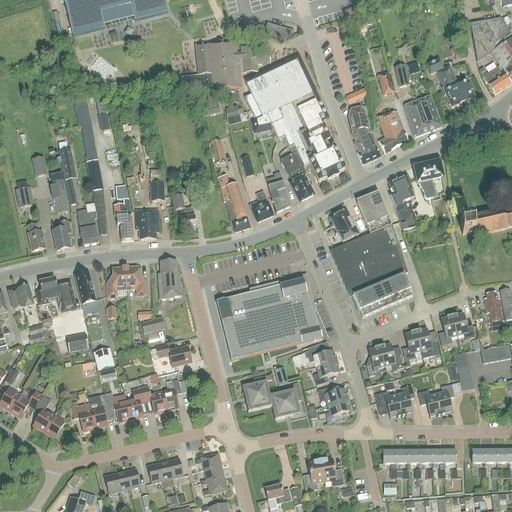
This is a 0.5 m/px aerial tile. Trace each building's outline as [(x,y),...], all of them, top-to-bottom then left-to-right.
[(62,0),(72,38),(104,30),(103,26),(133,19),(134,22),(168,14),(167,13),(166,13),(162,0),(62,0)] [(351,23),(354,33),(366,29),(363,19),(351,23)] [(498,37),(507,31),(500,20),(470,25),(477,63),(491,54),(503,45),(498,37)] [(498,37),(503,45),(505,44),(511,54),(511,57),(510,59),(511,61),(511,38),(507,31),(498,37)] [(198,76),(181,78),(182,92),(212,88),(212,92),(242,89),(238,61),(237,54),(236,41),(194,46),(198,76)] [(491,54),(500,67),(500,66),(503,69),(503,70),(511,80),(511,61),(510,59),(511,57),(511,54),(505,44),(503,45),(491,54)] [(241,54),(238,54),(238,61),(241,61),(243,75),(258,73),(257,66),(270,65),(268,51),(256,53),(255,48),(240,49),(241,54)] [(250,96),(244,99),(255,123),(266,117),(271,127),(282,122),(294,147),(296,153),(303,168),(309,166),(317,184),(326,180),(327,183),(338,178),(337,174),(345,171),(339,159),(338,155),(337,155),(339,154),(336,147),(334,148),(334,147),(328,150),(327,146),(325,143),(330,141),(324,127),(322,128),(319,123),(328,119),(319,101),(320,101),(320,100),(317,101),(314,95),(317,93),(316,92),(315,93),(299,59),(245,84),(250,96)] [(430,76),(443,70),(439,61),(426,67),(430,76)] [(417,63),(407,66),(409,76),(420,73),(417,63)] [(409,87),(405,66),(394,68),(398,89),(409,87)] [(450,109),(474,99),(465,79),(456,83),(449,68),(436,74),(443,90),(442,90),(450,109)] [(482,78),(494,97),(511,86),(504,75),(502,76),(497,68),(482,78)] [(390,74),(377,77),(383,98),(395,94),(390,74)] [(363,90),(355,93),(358,101),(366,98),(363,90)] [(107,236),(103,191),(97,162),(84,96),(72,95),(79,128),(81,128),(86,157),(85,157),(96,213),(97,220),(100,236),(107,236)] [(197,100),(202,118),(219,114),(215,96),(210,97),(210,96),(197,100)] [(430,97),(413,104),(418,115),(421,114),(428,133),(441,128),(430,97)] [(415,139),(428,133),(421,114),(418,115),(413,104),(404,108),(415,139)] [(237,108),(225,111),(227,119),(239,116),(237,108)] [(369,130),(366,114),(360,108),(351,111),(348,118),(352,134),(353,134),(357,143),(355,144),(359,154),(357,155),(362,166),(380,158),(367,130),(369,130)] [(377,143),(385,156),(407,143),(397,114),(378,120),(385,139),(377,143)] [(102,131),(109,130),(107,116),(99,117),(102,131)] [(271,127),(266,117),(255,123),(253,123),(256,132),(271,128),(271,127)] [(282,122),(271,127),(271,128),(277,141),(283,139),(289,150),(294,147),(282,122)] [(59,152),(58,152),(69,207),(77,205),(72,180),(76,180),(70,150),(67,150),(65,142),(58,144),(59,152)] [(214,164),(225,161),(220,142),(209,144),(214,164)] [(291,156),(280,161),(291,182),(288,183),(295,197),(296,196),(300,204),(314,197),(310,190),(311,189),(293,155),(291,156)] [(254,176),(249,156),(240,159),(245,179),(254,176)] [(426,209),(437,207),(431,180),(441,178),(437,159),(436,159),(436,158),(435,158),(428,160),(427,160),(427,161),(427,162),(423,163),(423,164),(419,165),(417,165),(416,166),(415,167),(414,169),(414,171),(416,177),(414,177),(416,184),(417,183),(423,194),(423,196),(424,199),(426,201),(426,209)] [(35,178),(47,176),(43,159),(31,161),(35,178)] [(203,178),(201,169),(189,172),(191,180),(203,178)] [(69,213),(63,182),(61,174),(50,177),(58,215),(69,213)] [(265,181),(266,184),(275,215),(289,209),(280,174),(273,176),(273,179),(265,181)] [(388,183),(388,185),(392,196),(392,197),(396,206),(393,207),(403,235),(415,231),(408,202),(413,200),(410,192),(412,192),(409,184),(408,184),(406,178),(403,176),(388,183)] [(225,203),(231,222),(247,217),(236,186),(229,188),(226,177),(217,179),(223,204),(225,203)] [(126,180),(128,189),(135,188),(133,179),(126,180)] [(27,210),(30,209),(30,208),(33,207),(30,189),(28,189),(26,182),(16,184),(18,191),(15,192),(18,210),(27,208),(27,210)] [(164,203),(164,184),(149,184),(150,203),(164,203)] [(129,200),(124,187),(115,189),(116,201),(123,201),(124,206),(114,207),(115,218),(117,218),(117,227),(120,226),(131,225),(129,200)] [(257,224),(274,217),(264,193),(256,196),(259,203),(250,207),(257,224)] [(356,204),(356,205),(369,236),(388,227),(389,227),(386,220),(388,219),(378,193),(377,194),(378,196),(360,203),(360,202),(359,202),(358,202),(357,202),(357,203),(356,203),(356,204)] [(181,231),(196,229),(194,218),(193,212),(191,212),(190,208),(184,209),(182,196),(171,198),(173,212),(181,210),(182,214),(179,214),(181,231)] [(94,220),(97,220),(96,213),(88,214),(87,211),(78,213),(83,247),(97,245),(99,244),(94,220)] [(337,234),(342,244),(359,235),(346,211),(330,220),(337,234)] [(505,229),(511,228),(511,211),(502,213),(501,212),(470,218),(471,222),(459,224),(462,236),(473,234),(474,237),(506,230),(505,229)] [(139,230),(140,241),(156,240),(156,233),(158,233),(157,212),(136,214),(137,230),(139,230)] [(247,217),(231,222),(231,223),(234,235),(251,230),(247,217)] [(71,249),(68,235),(71,235),(68,221),(59,223),(61,230),(53,232),(57,252),(71,249)] [(132,242),(131,225),(120,226),(121,243),(134,242),(132,242)] [(32,253),(45,250),(42,232),(37,233),(35,226),(28,227),(30,235),(28,235),(32,253)] [(369,236),(333,251),(347,284),(350,283),(355,296),(352,297),(362,320),(412,298),(403,276),(407,275),(391,226),(389,227),(388,227),(389,228),(369,236)] [(419,265),(422,275),(434,271),(430,261),(419,265)] [(174,298),(183,298),(182,284),(180,284),(179,274),(177,274),(176,263),(159,264),(160,278),(158,278),(159,301),(174,300),(174,298)] [(116,292),(126,292),(125,269),(122,269),(122,270),(112,271),(112,284),(106,285),(107,300),(116,299),(116,292)] [(128,269),(125,269),(126,292),(136,291),(136,298),(146,297),(145,283),(138,283),(138,269),(128,270),(128,269)] [(433,273),(421,277),(425,288),(436,285),(433,273)] [(81,306),(95,303),(93,293),(93,292),(91,285),(88,274),(74,278),(81,306)] [(210,281),(214,294),(237,288),(234,276),(210,281)] [(48,304),(58,302),(61,315),(76,311),(69,283),(55,286),(54,279),(39,283),(41,293),(35,295),(38,307),(48,305),(48,304)] [(295,282),(215,302),(230,362),(319,340),(317,328),(306,294),(304,287),(303,280),(295,282)] [(18,289),(23,309),(33,306),(28,286),(18,289)] [(13,312),(23,309),(18,289),(7,292),(13,312)] [(505,323),(511,321),(511,302),(511,303),(509,290),(499,292),(505,323)] [(488,325),(503,322),(499,300),(496,300),(495,294),(486,295),(486,300),(483,300),(488,325)] [(116,320),(115,308),(107,309),(107,321),(116,320)] [(456,316),(451,317),(456,337),(463,336),(464,341),(475,339),(472,327),(466,328),(462,315),(456,317),(456,316)] [(450,339),(456,337),(451,317),(446,318),(446,319),(441,321),(444,334),(438,335),(441,347),(451,345),(450,339)] [(161,320),(140,325),(143,336),(164,331),(161,320)] [(41,327),(28,330),(30,337),(42,334),(41,327)] [(420,353),(422,360),(439,356),(435,342),(429,344),(426,331),(420,332),(420,331),(415,332),(420,353)] [(414,354),(420,353),(415,332),(410,334),(410,335),(404,336),(408,349),(402,351),(405,363),(415,360),(414,354)] [(43,342),(41,335),(29,338),(31,345),(43,342)] [(68,350),(88,346),(86,335),(66,339),(68,350)] [(481,346),(489,345),(487,337),(480,338),(481,346)] [(379,348),(384,368),(390,367),(392,372),(402,369),(399,357),(393,359),(390,346),(384,348),(384,346),(379,348)] [(172,368),(191,364),(188,348),(169,353),(167,347),(156,350),(158,360),(169,357),(172,368)] [(503,348),(505,361),(511,360),(508,347),(503,348)] [(384,368),(379,348),(374,349),(374,350),(368,352),(371,364),(365,366),(369,378),(379,375),(378,370),(384,368)] [(497,349),(500,362),(505,361),(503,348),(497,349)] [(491,350),(494,363),(500,362),(497,349),(491,350)] [(97,372),(114,368),(109,350),(93,354),(97,372)] [(314,363),(316,369),(336,363),(335,358),(334,358),(332,352),(319,356),(318,350),(304,354),(306,360),(308,360),(309,364),(314,363)] [(486,351),(488,364),(494,363),(491,350),(486,351)] [(488,364),(486,351),(480,352),(483,365),(488,364)] [(454,357),(455,363),(467,360),(465,354),(454,357)] [(130,366),(127,358),(117,360),(119,369),(130,366)] [(467,360),(455,363),(456,369),(468,366),(467,360)] [(49,365),(42,361),(35,373),(42,377),(49,365)] [(338,368),(336,363),(316,369),(318,375),(313,377),(316,387),(327,384),(326,378),(338,374),(337,368),(338,368)] [(468,366),(456,369),(458,375),(469,372),(468,366)] [(283,370),(275,372),(279,385),(287,383),(283,370)] [(4,383),(11,387),(18,375),(12,371),(4,383)] [(469,372),(458,375),(459,381),(471,378),(469,372)] [(254,385),(242,388),(248,413),(271,407),(269,397),(266,382),(271,381),(270,376),(253,380),(254,385)] [(471,378),(459,381),(460,387),(472,384),(471,378)] [(178,382),(171,383),(166,385),(167,392),(161,394),(166,413),(178,410),(175,396),(182,395),(178,382)] [(293,391),(269,397),(271,407),(275,421),(299,415),(297,403),(301,402),(297,384),(292,385),(293,391)] [(473,390),(472,384),(460,387),(461,393),(473,390)] [(442,394),(435,396),(441,416),(446,415),(445,414),(451,412),(448,400),(454,398),(451,386),(440,389),(442,394)] [(62,388),(58,388),(59,397),(67,395),(70,394),(63,387),(62,388)] [(396,397),(401,417),(406,416),(405,415),(411,413),(408,401),(414,399),(411,387),(400,390),(402,395),(396,397)] [(327,407),(348,401),(346,396),(345,397),(343,391),(331,394),(329,388),(317,392),(320,402),(326,401),(327,407)] [(154,416),(166,413),(161,394),(150,397),(148,389),(141,391),(145,404),(151,403),(154,416)] [(0,408),(9,414),(19,397),(9,390),(0,404),(0,408)] [(134,401),(126,403),(130,422),(142,419),(139,405),(145,404),(141,391),(132,393),(134,401)] [(436,418),(441,416),(435,396),(429,398),(428,392),(417,395),(420,407),(426,405),(429,418),(435,416),(436,418)] [(401,417),(396,397),(389,398),(388,393),(377,396),(380,408),(386,406),(390,419),(396,417),(396,419),(401,417)] [(30,403),(19,397),(9,414),(20,420),(27,408),(33,411),(42,397),(35,394),(30,403)] [(130,422),(126,403),(124,397),(113,400),(112,395),(105,396),(110,414),(115,413),(118,425),(130,422)] [(90,411),(95,431),(107,428),(104,415),(110,414),(105,396),(87,401),(90,411)] [(34,412),(40,416),(33,428),(43,434),(54,417),(45,412),(50,403),(42,398),(34,412)] [(348,401),(327,407),(329,413),(324,415),(325,419),(350,412),(348,406),(349,406),(348,401)] [(73,421),(79,420),(83,434),(95,431),(90,411),(89,406),(77,408),(76,404),(69,405),(73,421)] [(310,421),(317,419),(314,407),(308,409),(310,421)] [(54,417),(43,434),(54,441),(64,424),(54,417)] [(407,452),(394,453),(395,465),(407,465),(407,452)] [(419,465),(419,452),(407,452),(407,465),(419,465)] [(431,464),(431,452),(419,452),(419,465),(431,464)] [(444,464),(444,452),(431,452),(431,464),(444,464)] [(456,452),(444,452),(444,464),(456,464),(456,452)] [(472,464),(484,464),(484,452),(472,452),(472,464)] [(496,452),(484,452),(484,464),(496,464),(496,452)] [(508,464),(508,452),(496,452),(496,464),(508,464)] [(396,481),(395,465),(394,453),(382,453),(382,465),(390,465),(390,481),(396,481)] [(202,465),(204,472),(222,468),(218,455),(201,460),(202,461),(195,462),(196,467),(202,465)] [(319,461),(323,484),(330,482),(331,488),(344,486),(341,473),(334,474),(332,459),(327,460),(319,461)] [(168,463),(173,481),(183,478),(179,461),(168,463)] [(323,484),(319,461),(312,463),(307,464),(310,479),(303,480),(305,493),(318,491),(317,485),(323,484)] [(162,484),(173,481),(168,463),(158,466),(162,484)] [(151,486),(162,484),(158,466),(147,468),(151,486)] [(201,487),(208,486),(207,485),(225,480),(222,468),(204,472),(207,482),(200,483),(201,487)] [(126,474),(130,491),(141,489),(137,471),(126,474)] [(115,476),(119,494),(130,491),(126,474),(115,476)] [(67,485),(73,490),(80,481),(74,476),(67,485)] [(108,497),(119,494),(115,476),(104,479),(108,497)] [(228,493),(225,480),(207,485),(208,486),(209,492),(203,493),(204,498),(210,496),(210,497),(228,493)] [(395,496),(395,485),(383,485),(383,496),(395,496)] [(276,507),(291,503),(288,491),(282,492),(280,486),(264,490),(269,511),(276,510),(276,507)] [(294,508),(301,506),(296,488),(290,490),(294,508)] [(352,490),(341,492),(342,495),(346,499),(353,497),(352,490)] [(70,499),(65,511),(83,511),(86,505),(92,507),(95,498),(80,493),(78,501),(70,499)] [(499,495),(492,497),(494,511),(501,510),(499,495)] [(151,511),(151,510),(152,510),(148,497),(141,498),(144,511),(151,511)] [(170,507),(178,505),(176,497),(168,499),(170,507)]
